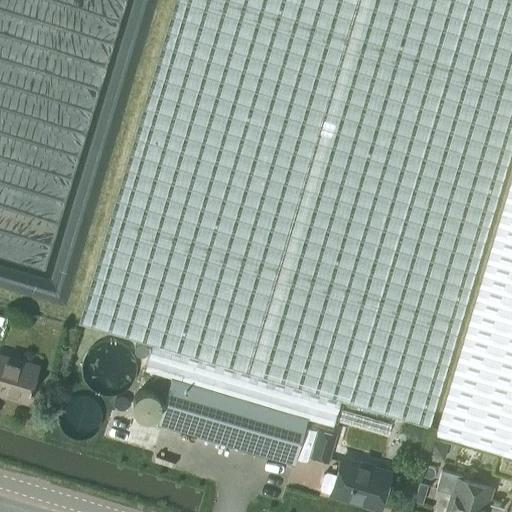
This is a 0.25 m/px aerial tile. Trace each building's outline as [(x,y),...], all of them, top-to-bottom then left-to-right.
[(511,0),(171,0),(77,320),(151,343),(144,367),(168,374),(304,415),(332,423),(340,399),(428,425),(511,141),(511,0)] [(511,455),(511,168),(433,432),(511,455)] [(35,365),(0,355),(0,392),(25,400),(27,392),(30,393),(31,389),(29,388),(35,365)] [(168,374),(155,420),(290,461),(304,415),(168,374)] [(325,459),(333,432),(315,427),(307,454),(325,459)] [(498,467),(511,471),(511,458),(501,455),(498,467)] [(377,508),(383,489),(388,469),(356,460),(355,464),(337,458),(333,473),(324,470),(321,472),(317,486),(319,489),(327,492),(327,493),(377,508)] [(480,511),(488,486),(458,477),(459,474),(438,467),(433,487),(449,491),(443,511),(480,511)]
